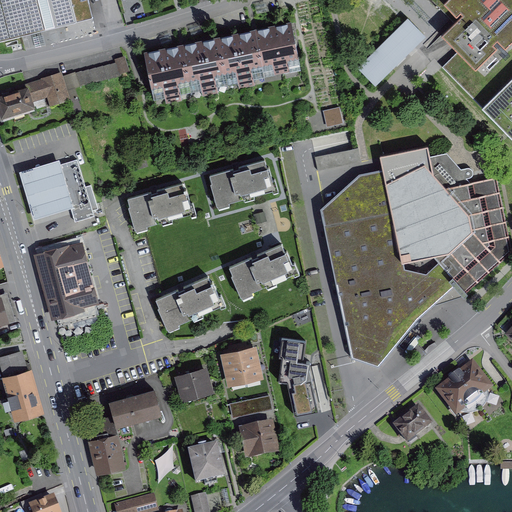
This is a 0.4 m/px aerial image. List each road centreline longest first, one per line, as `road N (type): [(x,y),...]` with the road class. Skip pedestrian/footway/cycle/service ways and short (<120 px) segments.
road 1 (primary): [(88,511),(5,212)]
road 2 (tertiary): [(251,511),(475,326)]
road 3 (residential): [(0,67),(245,0)]
